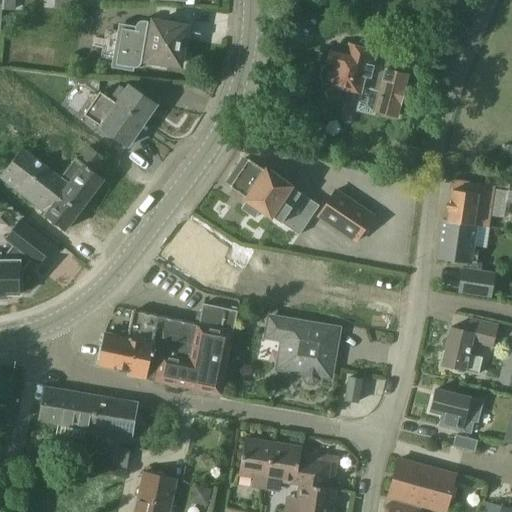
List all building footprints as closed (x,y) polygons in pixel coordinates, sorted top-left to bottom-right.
[(67,0),(55,0),(55,9),(66,9),(67,0)] [(119,24),(112,67),(134,71),(135,67),(138,67),(141,65),(142,62),(142,58),(148,59),(147,63),(164,65),(164,61),(180,64),(185,26),(154,22),(154,25),(148,24),(149,21),(144,20),(140,21),(137,23),(135,26),(119,24)] [(425,61),(436,64),(440,44),(429,42),(425,61)] [(347,89),(361,92),(362,88),(380,92),(375,112),(397,117),(407,76),(385,71),(389,57),(390,52),(377,48),(376,52),(350,46),(349,52),(332,48),(327,66),(331,67),(327,84),(330,84),(326,97),(344,101),(347,89)] [(129,85),(117,102),(116,104),(144,122),(157,104),(129,85)] [(116,104),(117,102),(101,90),(85,114),(101,124),(100,126),(128,145),(144,122),(116,104)] [(22,147),(0,175),(47,212),(45,214),(64,229),(104,178),(96,171),(106,158),(90,145),(79,159),(77,157),(61,177),(22,147)] [(228,183),(232,186),(231,187),(248,199),(242,208),(255,217),(261,209),(300,235),(319,207),(292,188),(293,186),(268,169),(266,171),(250,160),(249,162),(245,159),(239,167),(242,171),(238,176),(234,175),(228,183)] [(477,225),(477,226),(488,228),(494,187),(454,180),(448,221),(477,225)] [(355,243),(373,215),(335,190),(317,218),(355,243)] [(10,290),(20,290),(20,287),(20,285),(20,282),(20,271),(20,268),(25,268),(31,260),(40,266),(56,246),(22,219),(6,240),(15,247),(7,257),(7,261),(2,261),(2,254),(0,253),(0,302),(0,303),(0,299),(8,299),(8,295),(10,295),(10,290)] [(477,225),(448,221),(443,220),(437,258),(467,263),(466,269),(463,269),(459,292),(491,297),(494,274),(481,271),(482,264),(477,263),(479,248),(473,247),(477,226),(477,225)] [(187,223),(163,256),(203,284),(227,251),(187,223)] [(270,293),(302,305),(312,279),(324,284),(329,271),(290,256),(288,262),(255,249),(241,285),(268,296),(270,293)] [(99,364),(128,370),(126,376),(221,395),(234,331),(233,330),(237,311),(203,304),(199,325),(134,312),(128,340),(105,335),(99,364)] [(452,327),(443,366),(465,372),(465,371),(478,374),(482,357),(470,354),(472,342),(493,348),(499,324),(470,317),(467,331),(452,327)] [(331,378),(332,368),(333,366),(333,365),(332,363),(332,362),(331,360),(330,359),(328,359),(327,358),(324,358),(326,347),(329,347),(333,329),(271,318),(267,336),(294,341),(289,370),(306,373),(305,378),(309,382),(314,383),(319,380),(320,376),(331,378)] [(350,378),(346,401),(358,403),(362,380),(350,378)] [(85,438),(86,428),(131,436),(137,402),(45,386),(39,420),(59,424),(57,434),(85,438)] [(440,426),(455,430),(471,435),(474,422),(478,423),(484,402),(437,389),(431,411),(443,414),(440,426)] [(456,435),(453,446),(475,451),(478,440),(456,435)] [(267,490),(274,443),(246,439),(240,476),(259,479),(257,489),(267,490)] [(302,448),(274,443),(267,490),(275,492),(276,482),(296,485),(300,458),(301,458),(302,448)] [(111,446),(109,462),(128,464),(130,448),(111,446)] [(300,458),(296,485),(299,485),(299,484),(327,489),(330,470),(336,471),(338,457),(321,454),(320,461),(301,458),(300,458)] [(399,460),(388,496),(444,511),(445,511),(456,476),(399,460)] [(143,474),(135,511),(170,511),(177,481),(143,474)] [(286,503),(285,511),(287,511),(333,511),(337,490),(327,489),(299,484),(299,485),(296,504),(286,503)] [(393,502),(389,511),(423,511),(393,502)] [(511,511),(511,509),(482,502),(479,511),(511,511)]
